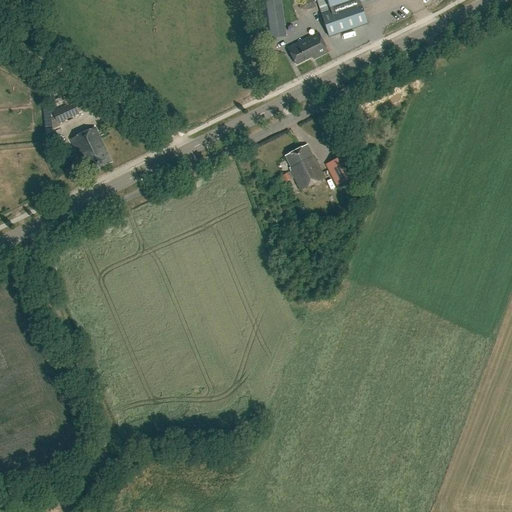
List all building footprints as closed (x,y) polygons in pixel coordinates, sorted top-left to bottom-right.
[(277,29),(273,0),(257,0),(262,31),(277,29)] [(328,38),(367,24),(360,3),(368,0),(325,0),(330,13),(321,16),(328,38)] [(327,54),(318,35),(287,50),(296,66),(312,57),(314,60),(327,54)] [(78,113),(72,101),(52,110),(59,123),(78,114),(78,113)] [(111,164),(95,130),(70,142),(79,162),(81,161),(83,164),(87,175),(111,164)] [(324,180),(308,146),(285,157),(291,169),(289,170),(300,192),(324,180)] [(343,156),(325,165),(335,186),(353,177),(343,156)]
